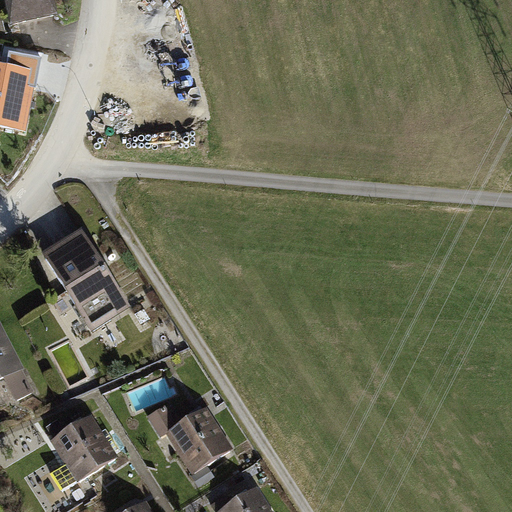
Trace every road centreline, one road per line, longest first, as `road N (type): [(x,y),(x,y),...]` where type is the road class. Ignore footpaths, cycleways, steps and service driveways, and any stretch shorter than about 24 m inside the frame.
road 1 (unclassified): [(57,154),(85,166),(511,200)]
road 2 (track): [(306,511),(85,166)]
road 3 (residential): [(57,154),(91,54),(99,0)]
